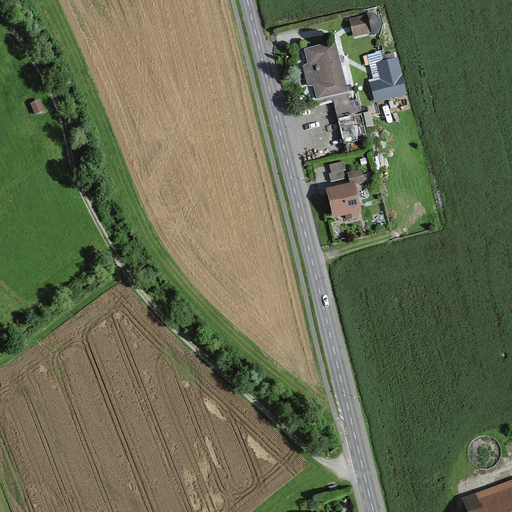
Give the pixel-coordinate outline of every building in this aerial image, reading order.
[(371,12),(349,18),(354,37),(376,31),(382,26),(380,17),(371,12)] [(334,39),(301,46),(305,64),(300,65),(305,86),(312,84),(315,98),(346,91),(334,39)] [(397,57),(378,63),(381,78),(371,82),(376,102),(406,94),(397,57)] [(40,105),(30,107),(33,116),(42,114),(40,105)] [(372,110),(337,118),(346,146),(367,140),(371,150),(384,147),(381,124),(372,110)] [(347,160),(329,164),(335,187),(353,183),(347,160)] [(335,187),(323,190),(330,222),(360,215),(353,183),(335,187)] [(485,435),(477,437),(472,441),(469,446),(468,452),(468,456),(470,462),(474,466),(479,469),(486,470),(492,469),(498,465),(501,459),(503,453),(502,447),(500,444),(496,439),(491,436),(485,435)] [(511,511),(511,474),(460,494),(466,511),(511,511)]
